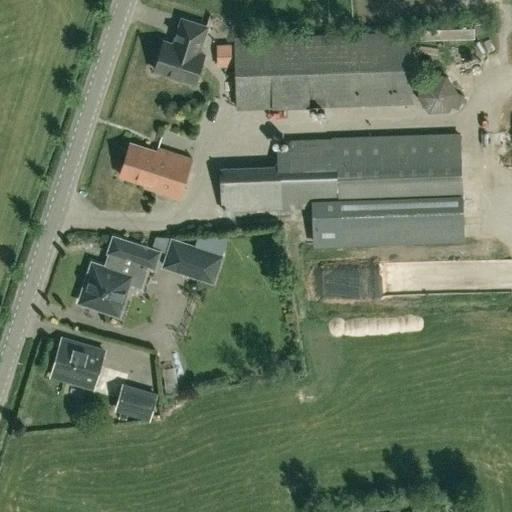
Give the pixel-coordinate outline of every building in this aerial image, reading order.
[(198,52),(206,27),(182,19),(174,44),(164,41),(154,70),(194,83),(204,54),(198,52)] [(237,108),(412,102),(409,32),(235,38),(237,108)] [(476,58),(456,65),(461,79),(481,72),(476,58)] [(457,111),(464,95),(458,93),(447,75),(426,77),(417,96),(428,113),(449,111),(451,108),(457,111)] [(461,191),(459,134),(335,138),(335,139),(291,141),(292,166),(222,168),(223,209),(314,206),(315,239),(339,238),(463,234),(461,193),(461,191)] [(156,151),(130,143),(120,175),(146,184),(144,187),(179,199),(192,159),(157,147),(156,151)] [(154,267),(159,251),(113,236),(108,252),(112,253),(107,267),(92,262),(82,296),(85,305),(111,312),(116,297),(125,300),(130,284),(142,288),(149,265),(154,267)] [(213,282),(221,255),(172,239),(164,266),(213,282)] [(94,387),(105,351),(62,338),(51,375),(94,387)] [(149,418),(156,395),(123,385),(117,408),(149,418)]
